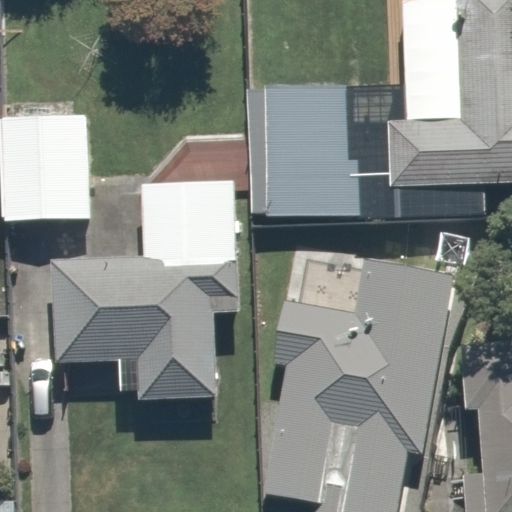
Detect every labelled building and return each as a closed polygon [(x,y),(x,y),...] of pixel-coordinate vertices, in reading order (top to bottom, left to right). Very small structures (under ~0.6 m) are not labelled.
[(511,0),(466,0),(471,129),(399,132),(401,194),(511,189),(511,0)] [(371,89),(259,90),(261,220),(372,219),(371,89)] [(91,99),(1,100),(3,231),(93,230),(91,99)] [(236,195),(149,198),(151,271),(53,274),(56,370),(130,367),(131,402),(243,399),(236,195)] [(418,511),(466,296),(364,273),(353,323),(287,309),(269,391),(300,398),(276,507),(296,511),(418,511)] [(511,511),(511,369),(475,373),(487,511),(511,511)]
